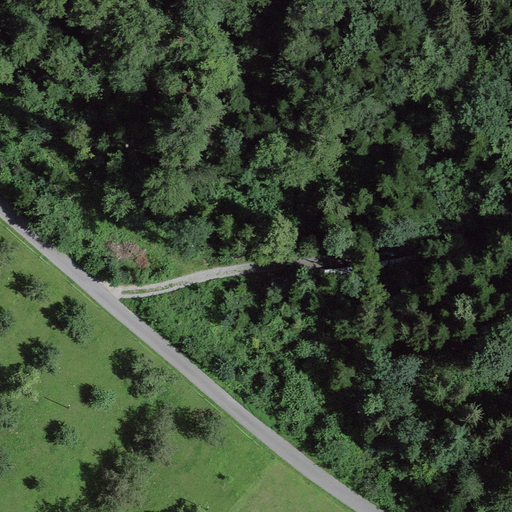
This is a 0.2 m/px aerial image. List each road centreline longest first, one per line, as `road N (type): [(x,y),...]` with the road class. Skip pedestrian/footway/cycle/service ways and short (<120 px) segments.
road 1 (unclassified): [(0,219),(285,457),(366,511)]
road 2 (track): [(511,217),(94,298)]
